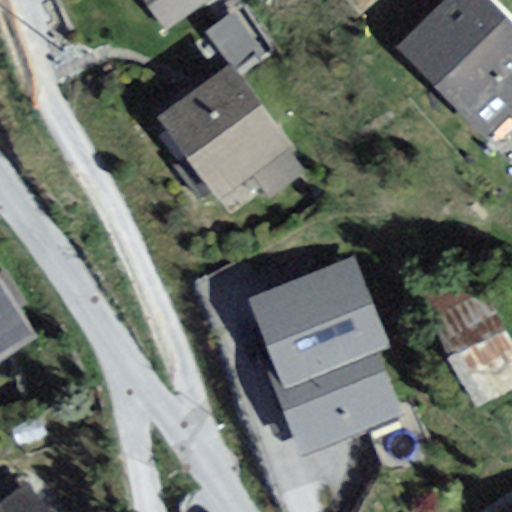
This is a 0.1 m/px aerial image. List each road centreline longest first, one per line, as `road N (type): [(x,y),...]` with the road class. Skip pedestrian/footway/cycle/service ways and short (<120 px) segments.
road 1 (residential): [(120,373),(0,195)]
road 2 (unclassified): [(239,511),(120,373)]
road 3 (residential): [(147,511),(120,373)]
